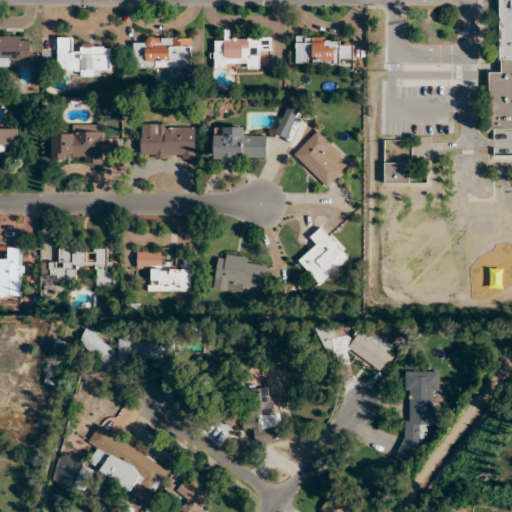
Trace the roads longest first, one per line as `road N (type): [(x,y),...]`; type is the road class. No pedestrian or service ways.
road 1 (residential): [(260,205),(0,204)]
road 2 (residential): [(277,503),(149,402)]
road 3 (residential): [(270,511),(353,407)]
